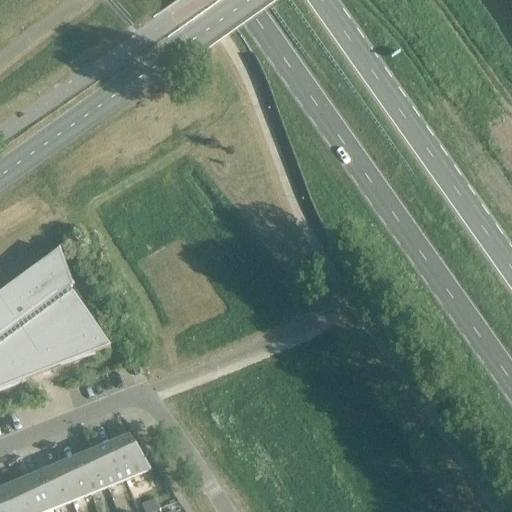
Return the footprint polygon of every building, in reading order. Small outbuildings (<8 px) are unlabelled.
[(24,280),(25,281),(0,298),(0,392),(25,383),(33,380),(33,379),(53,372),(67,367),(81,362),(112,353),(71,295),(74,293),(67,273),(68,273),(62,254),(24,280)] [(130,439),(111,447),(126,482),(151,472),(130,439)] [(126,482),(111,447),(93,454),(108,490),(126,482)] [(108,490),(93,454),(76,462),(90,497),(108,490)] [(90,497),(76,462),(58,469),(72,504),(90,497)] [(72,504),(58,469),(40,476),(54,511),(72,504)] [(53,511),(54,511),(40,476),(22,483),(33,511),(53,511)] [(33,511),(22,483),(4,491),(13,511),(33,511)] [(13,511),(4,491),(0,492),(0,511),(13,511)] [(159,511),(155,501),(143,506),(145,511),(159,511)]
